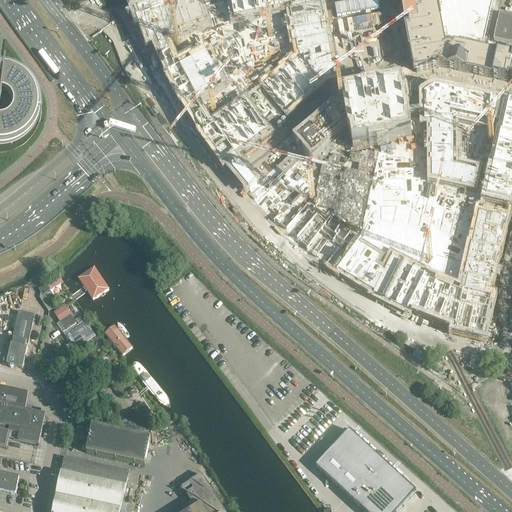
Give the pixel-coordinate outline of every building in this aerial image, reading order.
[(172,0),(157,5),(156,3),(147,6),(148,9),(137,13),(144,34),(142,35),(144,41),(146,40),(149,47),(154,45),(168,76),(167,77),(184,108),(185,108),(203,136),(202,137),(206,143),(205,144),(209,149),(210,148),(223,166),(268,134),(259,121),(270,113),(275,121),(287,113),(288,114),(323,85),(322,84),(336,81),(320,0),(218,0),(200,7),(197,0),(172,0)] [(400,0),(413,71),(417,73),(440,69),(439,67),(509,83),(510,80),(511,80),(511,58),(447,44),(445,44),(436,0),(400,0)] [(511,26),(497,24),(494,41),(511,44),(511,26)] [(0,150),(3,150),(13,148),(23,142),(30,134),(36,125),(39,114),(39,103),(36,93),(30,83),(22,76),(13,70),(2,67),(1,82),(0,82),(0,150)] [(276,166),(247,194),(274,223),(276,222),(307,249),(305,251),(338,274),(339,272),(374,294),(373,296),(409,313),(410,310),(455,327),(454,332),(484,339),(486,331),(482,330),(483,325),(487,326),(490,311),(487,310),(488,305),(491,306),(493,298),(486,297),(488,289),(484,288),(485,284),(491,285),(494,274),(489,273),(490,269),(495,270),(497,258),(493,257),(494,253),(499,254),(502,242),(497,241),(498,237),(503,238),(505,227),(501,226),(502,221),(506,222),(507,221),(492,217),(495,204),(511,207),(511,206),(511,195),(510,195),(511,191),(511,106),(510,106),(509,107),(436,91),(427,98),(427,124),(431,125),(432,181),(474,191),(478,174),(454,169),(454,123),(453,123),(453,118),(494,127),(493,137),(499,138),(488,187),(485,186),(461,292),(462,292),(461,293),(462,293),(462,294),(425,280),(427,277),(391,259),(389,264),(359,245),(363,240),(330,216),(327,221),(300,199),(304,195),(286,176),(300,163),(293,155),(279,168),(276,166)] [(335,113),(299,143),(314,160),(327,149),(323,146),(347,126),(347,127),(352,126),(353,137),(355,137),(357,146),(370,143),(371,145),(394,141),(394,139),(407,136),(405,127),(407,126),(403,103),(401,104),(399,93),(386,96),(385,95),(362,99),(362,100),(349,103),(351,113),(337,115),(335,113)] [(384,208),(381,209),(381,223),(395,226),(396,224),(453,237),(457,214),(407,203),(406,159),(383,160),(384,205),(384,208)] [(95,268),(77,279),(92,302),(110,290),(95,268)] [(59,277),(48,284),(52,289),(62,282),(59,277)] [(45,286),(39,290),(42,296),(49,291),(45,286)] [(27,293),(21,294),(24,313),(31,312),(27,293)] [(6,301),(10,309),(20,304),(16,297),(6,301)] [(60,310),(57,312),(56,316),(66,332),(76,325),(64,307),(60,310)] [(13,368),(23,370),(34,317),(19,313),(7,366),(9,367),(11,368),(13,368)] [(67,337),(72,344),(77,351),(82,347),(95,337),(88,327),(91,326),(88,321),(79,328),(67,337)] [(63,333),(66,337),(67,337),(79,328),(78,327),(76,325),(66,332),(63,333)] [(134,351),(114,327),(104,335),(123,359),(134,351)] [(0,333),(0,364),(6,366),(12,336),(0,333)] [(67,338),(56,345),(60,351),(65,347),(66,347),(71,344),(67,338)] [(68,349),(74,357),(78,354),(72,346),(68,349)] [(171,406),(137,362),(128,369),(162,413),(171,406)] [(46,422),(44,422),(45,416),(25,412),(29,395),(0,388),(0,447),(7,449),(9,440),(39,446),(43,427),(45,427),(46,422)] [(132,423),(133,425),(138,432),(150,424),(146,419),(144,420),(143,419),(151,414),(144,403),(137,408),(133,411),(138,419),(132,423)] [(92,427),(86,454),(145,467),(151,439),(92,427)] [(351,429),(316,467),(364,511),(398,511),(418,491),(351,429)] [(52,511),(120,511),(129,473),(65,459),(52,511)] [(0,492),(15,496),(19,479),(0,474),(0,492)] [(224,511),(202,476),(189,484),(193,490),(186,495),(195,509),(190,511),(224,511)]
